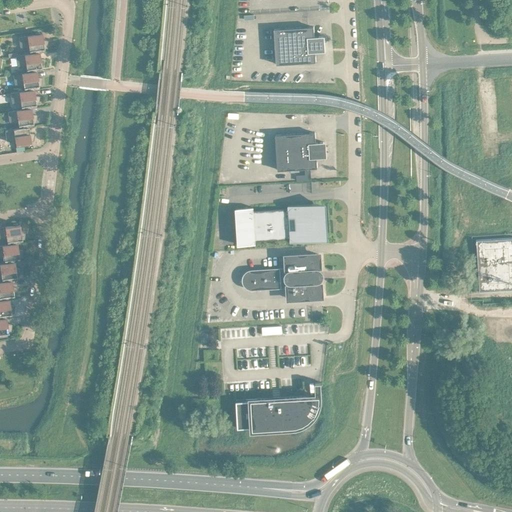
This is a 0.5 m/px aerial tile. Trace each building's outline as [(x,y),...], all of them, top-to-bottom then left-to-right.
[(315,37),(314,26),(274,28),(277,64),(316,61),(316,50),(320,50),(320,51),(323,51),(322,35),(319,35),(319,37),(315,37)] [(29,48),(30,53),(39,52),(40,52),(45,51),(44,48),(47,47),(48,40),(43,39),(42,33),(40,33),(39,31),(35,32),(35,34),(19,36),(20,47),(29,48)] [(26,66),(27,71),(27,72),(37,70),(37,71),(42,70),(42,66),(44,66),(45,58),(40,58),(40,52),(39,52),(30,53),(16,55),(15,52),(8,53),(9,56),(16,55),(17,65),(26,66)] [(23,85),(24,90),(34,89),(40,88),(39,85),(41,84),(42,77),(38,76),(37,71),(37,70),(27,72),(27,71),(13,74),(15,84),(23,85)] [(21,103),(21,109),(22,109),(31,108),(37,107),(36,103),(39,103),(39,96),(35,95),(34,89),(24,90),(10,92),(12,102),(21,103)] [(18,122),(19,127),(19,128),(29,126),(34,126),(33,122),(36,122),(37,114),(32,114),(31,108),(22,109),(21,109),(8,111),(9,121),(18,122)] [(19,128),(19,127),(5,129),(7,140),(15,141),(16,147),(24,145),(28,145),(30,144),(29,141),(31,141),(33,140),(34,133),(29,132),(29,126),(19,128)] [(276,134),(278,169),(318,167),(317,155),(321,155),(321,157),(324,156),(323,141),(320,141),(320,143),(316,143),(315,131),(276,134)] [(312,203),(288,204),(288,208),(253,210),(253,206),(239,207),(239,208),(240,208),(242,244),(256,243),(255,240),(290,238),(290,241),(314,240),(316,240),(316,239),(315,239),(315,233),(315,227),(314,216),(314,215),(313,204),(314,204),(314,202),(312,202),(312,203)] [(0,237),(7,238),(7,244),(17,243),(23,242),(22,238),(24,238),(25,231),(21,230),(20,224),(17,224),(17,222),(13,223),(13,225),(0,226),(0,237)] [(511,236),(477,238),(480,290),(511,288),(511,236)] [(0,256),(4,257),(5,262),(5,263),(14,261),(14,262),(20,261),(19,257),(22,257),(22,249),(18,249),(17,243),(7,244),(0,244),(0,256)] [(326,295),(325,280),(326,280),(326,279),(327,279),(327,278),(328,277),(328,276),(328,275),(328,274),(328,273),(328,272),(328,271),(327,270),(326,269),(325,268),(324,268),(323,253),(310,254),(303,254),(303,255),(290,255),(291,266),(255,268),(254,269),(252,269),(251,270),(250,271),(249,272),(248,273),(247,274),(247,276),(246,277),(246,279),(246,280),(247,282),(247,283),(248,284),(249,285),(250,287),(251,288),(252,288),(254,289),(255,289),(257,289),(292,287),(293,297),(306,296),(306,297),(313,297),(313,296),(326,295)] [(0,275),(1,276),(2,281),(12,280),(17,279),(17,276),(19,275),(20,268),(15,267),(14,262),(14,261),(5,263),(5,262),(0,263),(0,275)] [(0,299),(9,298),(9,299),(14,298),(14,294),(16,294),(17,286),(13,286),(12,280),(2,281),(0,281),(0,299)] [(0,318),(6,317),(12,317),(11,313),(13,313),(14,305),(10,305),(9,299),(9,298),(0,299),(0,318)] [(0,318),(0,336),(6,336),(7,335),(7,332),(8,332),(8,331),(11,331),(12,324),(7,323),(6,317),(0,318)] [(236,400),(237,417),(238,427),(253,426),(253,422),(282,421),(282,424),(293,423),(296,423),(303,420),(309,416),(314,410),(316,403),(317,398),(317,395),(279,398),(279,396),(273,396),(273,395),(273,398),(236,400)]
